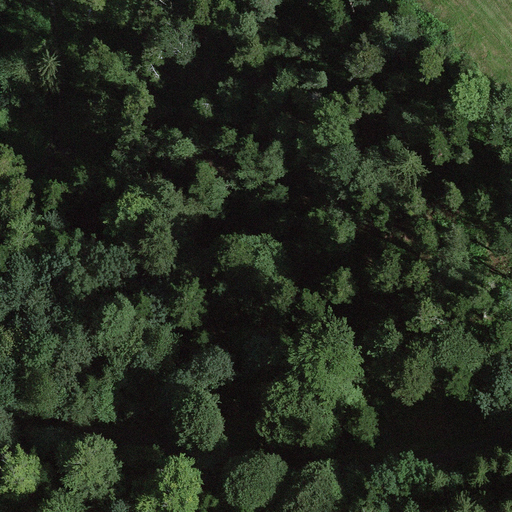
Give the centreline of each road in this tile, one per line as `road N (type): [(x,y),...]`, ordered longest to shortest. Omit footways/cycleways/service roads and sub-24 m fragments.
road 1 (track): [(0,417),(333,468),(420,459),(511,427)]
road 2 (track): [(0,176),(37,167),(61,130),(68,87),(55,0)]
